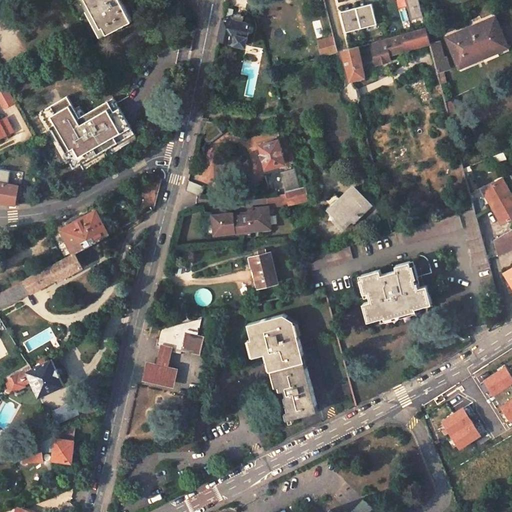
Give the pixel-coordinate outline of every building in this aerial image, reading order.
[(83,0),(103,37),(131,22),(119,0),(83,0)] [(226,8),(219,40),(247,44),(251,25),(251,19),(245,18),(245,17),(244,17),(244,13),(236,11),(235,15),(233,14),(235,5),(234,5),(227,3),(226,8)] [(349,41),(341,7),(333,9),(342,43),(349,41)] [(507,47),(495,17),(446,37),(459,66),(507,47)] [(402,33),(407,49),(430,43),(425,27),(402,33)] [(335,37),(318,41),(322,57),(338,52),(335,37)] [(437,72),(449,69),(442,40),(430,43),(437,72)] [(351,81),(365,77),(358,46),(343,50),(351,81)] [(216,55),(214,64),(224,66),(226,57),(216,55)] [(75,66),(65,71),(72,82),(81,77),(75,66)] [(0,89),(0,100),(5,109),(14,103),(6,87),(0,89)] [(85,119),(73,96),(65,101),(64,99),(56,103),(57,105),(38,117),(43,125),(41,127),(40,129),(40,131),(40,134),(41,135),(42,137),(44,138),(46,139),(49,139),(85,119)] [(457,116),(453,101),(445,102),(449,118),(457,116)] [(0,138),(14,131),(7,118),(0,121),(0,138)] [(279,140),(279,138),(260,143),(267,168),(285,162),(285,160),(293,157),(288,138),(279,140)] [(495,162),(505,158),(502,152),(492,156),(495,162)] [(282,172),(287,190),(300,186),(298,180),(294,168),(287,170),(282,172)] [(144,174),(138,201),(144,215),(154,209),(161,179),(149,171),(144,174)] [(10,180),(5,179),(3,184),(0,183),(0,202),(17,205),(21,187),(9,185),(10,180)] [(486,200),(494,215),(499,225),(503,223),(511,218),(511,198),(502,179),(501,180),(485,188),(490,198),(486,200)] [(289,204),(307,198),(303,185),(300,186),(287,190),(285,190),(287,194),(289,204)] [(373,205),(356,185),(331,208),(338,217),(335,219),(343,228),(353,218),(355,220),(373,205)] [(490,198),(485,188),(481,190),(486,200),(490,198)] [(287,194),(267,196),(269,206),(289,205),(289,204),(287,194)] [(216,233),(243,231),(263,229),(263,226),(271,226),(269,206),(256,208),(256,210),(249,211),(249,214),(242,215),(234,216),(234,212),(214,214),(215,223),(216,232),(216,233)] [(404,245),(465,228),(471,250),(484,246),(474,209),(400,229),(404,245)] [(95,210),(60,229),(73,252),(73,253),(108,234),(95,210)] [(393,227),(391,216),(387,217),(391,232),(400,230),(399,226),(393,227)] [(500,258),(511,251),(511,232),(495,241),(500,258)] [(336,247),(317,252),(321,266),(339,261),(352,257),(348,244),(336,247)] [(471,250),(476,267),(489,263),(484,246),(471,250)] [(279,281),(272,251),(268,252),(259,254),(249,256),(252,267),(255,266),(260,285),(279,281)] [(303,255),(307,269),(320,266),(321,266),(317,252),(303,255)] [(58,278),(59,280),(82,267),(74,253),(73,253),(52,265),(52,264),(11,287),(15,295),(34,285),(37,290),(58,278)] [(416,278),(414,270),(412,265),(411,261),(396,265),(398,270),(383,275),(382,270),(381,270),(362,276),(363,279),(365,285),(367,284),(367,285),(369,292),(372,301),(371,301),(369,302),(364,303),(368,319),(369,322),(375,320),(378,320),(392,315),(395,315),(394,311),(406,308),(407,310),(407,311),(424,306),(433,303),(428,285),(427,284),(421,287),(420,285),(419,282),(417,282),(416,278)] [(369,292),(367,285),(367,284),(365,285),(363,279),(360,280),(364,294),(369,292)] [(393,318),(411,313),(410,310),(407,311),(407,310),(406,308),(394,311),(395,315),(392,315),(393,318)] [(318,404),(296,322),(290,324),(288,315),(283,312),(248,322),(252,338),(253,342),(255,351),(257,351),(259,358),(269,355),(272,364),(274,364),(276,370),(279,370),(280,376),(278,377),(282,392),(286,391),(287,397),(285,397),(289,412),(291,412),(294,419),(316,412),(314,405),(318,404)] [(202,353),(207,334),(200,333),(204,318),(204,317),(163,328),(160,342),(202,353)] [(253,360),(259,358),(257,351),(255,351),(253,342),(249,343),(253,360)] [(174,347),(161,344),(157,364),(148,361),(143,380),(174,387),(178,368),(169,366),(174,347)] [(27,370),(39,395),(63,385),(58,375),(59,374),(56,367),(55,368),(51,360),(27,370)] [(511,375),(506,365),(483,378),(509,422),(511,420),(511,386),(511,385),(511,384),(511,375)] [(11,392),(24,385),(19,375),(17,371),(5,378),(11,392)] [(336,386),(339,398),(354,393),(351,382),(336,386)] [(74,402),(52,411),(57,424),(79,414),(74,402)] [(106,404),(99,403),(98,410),(105,411),(106,404)] [(463,406),(440,420),(459,450),(482,435),(463,406)] [(55,434),(54,447),(52,446),(52,449),(54,449),(53,460),(71,461),(75,425),(55,434)] [(29,461),(42,460),(40,441),(24,448),(29,461)]
